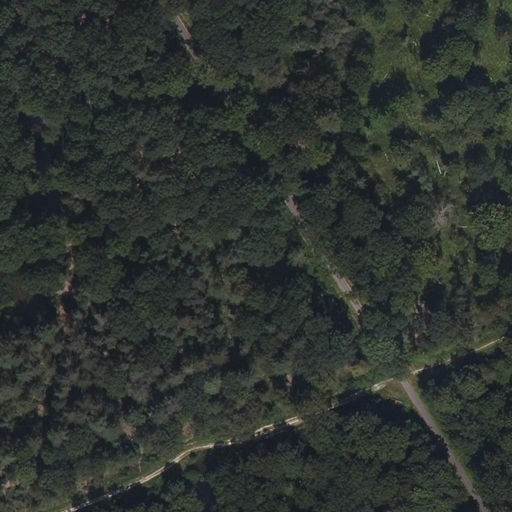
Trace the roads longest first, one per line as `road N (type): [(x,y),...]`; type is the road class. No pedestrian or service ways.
road 1 (unclassified): [(486,511),(161,0)]
road 2 (track): [(511,336),(247,440),(190,451),(65,511)]
